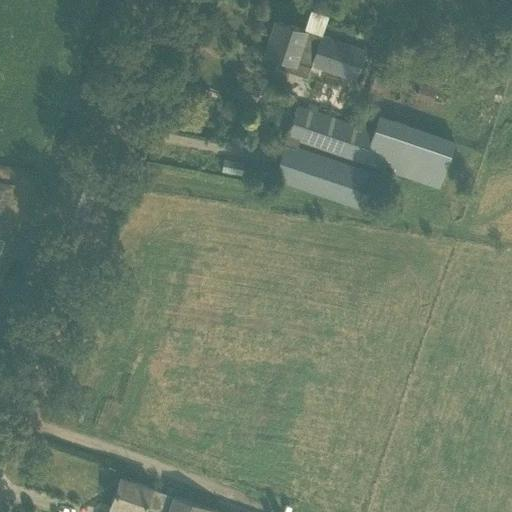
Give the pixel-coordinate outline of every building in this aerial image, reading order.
[(264,51),(278,56),(274,67),(306,78),(311,63),(354,78),(364,49),(321,35),(320,36),(304,30),(304,29),(275,19),(264,51)] [(443,71),(429,66),(423,81),(437,86),(443,71)] [(436,89),(420,83),(415,99),(431,104),(436,89)] [(373,131),(297,105),(284,143),(297,147),(300,140),(438,187),(454,141),(378,115),(373,131)] [(378,175),(297,147),(284,143),(273,177),(366,209),(378,175)] [(0,215),(7,216),(9,183),(0,182),(0,215)] [(151,487),(119,476),(109,505),(128,511),(223,511),(173,494),(172,495),(150,488),(151,487)]
